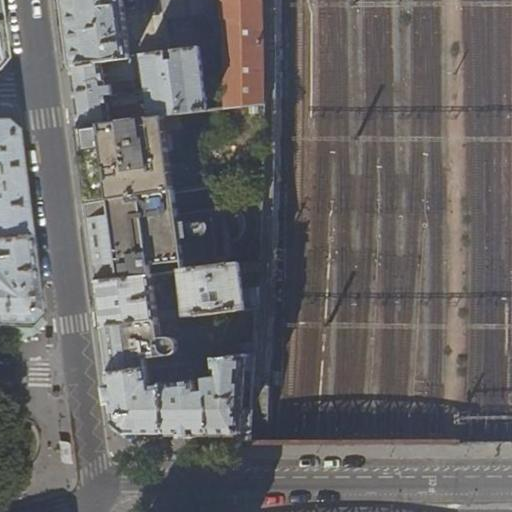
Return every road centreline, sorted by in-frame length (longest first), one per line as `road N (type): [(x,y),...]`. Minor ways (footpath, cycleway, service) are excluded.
road 1 (residential): [(44,95),(93,485)]
road 2 (unclassified): [(255,485),(511,486)]
road 3 (residential): [(93,485),(255,485)]
